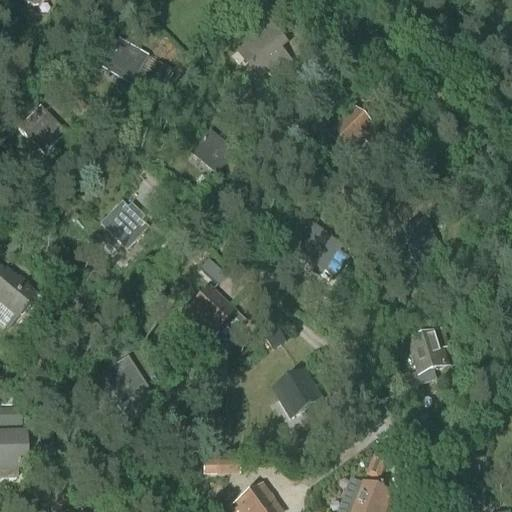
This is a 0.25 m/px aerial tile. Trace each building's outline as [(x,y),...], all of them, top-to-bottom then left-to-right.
[(272,24),(236,53),(259,83),(276,69),(282,76),(294,65),(283,51),(289,46),(272,24)] [(102,71),(131,87),(147,58),(118,43),(102,71)] [(149,80),(161,87),(170,73),(158,66),(149,80)] [(66,135),(39,109),(17,132),(43,158),(66,135)] [(326,137),(349,161),(377,132),(354,109),(348,114),(347,114),(341,120),(342,121),(326,137)] [(209,133),(189,157),(215,179),(234,154),(209,133)] [(99,228),(126,254),(148,231),(121,205),(99,228)] [(281,246),(293,233),(293,232),(291,231),(281,223),(269,237),(281,246)] [(425,224),(396,237),(411,271),(441,258),(425,224)] [(344,248),(315,226),(295,252),(324,275),(344,248)] [(165,245),(178,258),(190,247),(177,234),(165,245)] [(5,270),(0,276),(0,312),(14,325),(38,298),(5,270)] [(186,313),(214,339),(236,315),(209,289),(186,313)] [(439,329),(405,339),(418,379),(451,369),(439,329)] [(101,376),(121,408),(148,391),(128,359),(101,376)] [(302,373),(275,389),(294,421),(321,405),(302,373)] [(19,414),(0,414),(0,428),(19,428),(19,414)] [(24,469),(23,438),(0,438),(0,481),(16,481),(16,469),(24,469)] [(374,456),(365,477),(378,483),(387,461),(374,456)] [(362,482),(350,511),(387,511),(394,495),(362,482)] [(276,511),(259,488),(233,507),(236,511),(276,511)]
